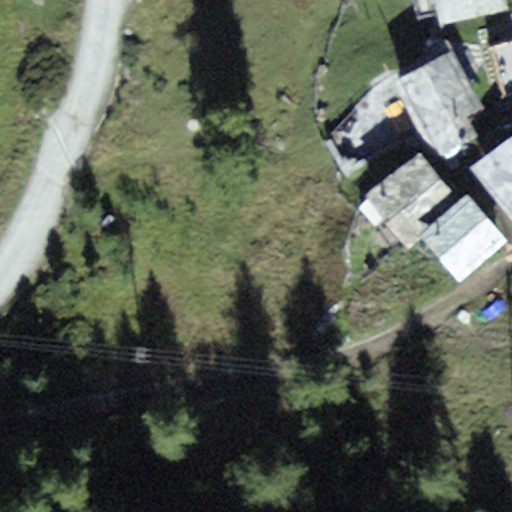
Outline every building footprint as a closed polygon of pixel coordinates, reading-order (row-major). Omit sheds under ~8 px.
[(443,0),(446,10),(486,0),(443,0)] [(450,32),(393,63),(436,142),(493,111),(450,32)] [(511,120),(469,153),(511,209),(511,120)] [(450,177),(416,138),(362,187),(397,225),(450,177)] [(511,228),(461,178),(415,222),(465,273),(511,228)]
